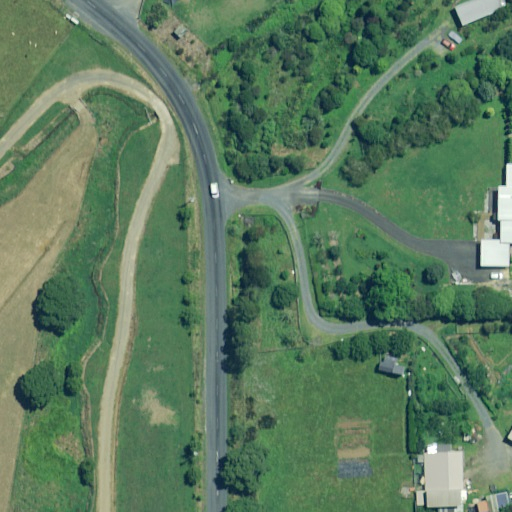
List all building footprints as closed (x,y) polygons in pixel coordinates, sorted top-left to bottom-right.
[(506,9),(502,0),(472,0),(457,6),(464,25),(506,9)] [(501,187),(499,221),(503,221),(502,240),(495,239),(495,236),(485,236),(484,266),(511,266),(511,247),(511,163),(509,163),(508,188),(501,187)] [(465,511),(464,452),(461,452),(461,443),(436,443),(436,452),(419,453),(419,461),(426,461),(427,489),(441,489),(440,511),(465,511)] [(431,506),(431,492),(418,492),(418,506),(431,506)] [(497,494),(500,506),(510,504),(508,492),(497,494)] [(500,511),(500,506),(497,494),(486,496),(487,500),(478,502),(479,511),(500,511)]
